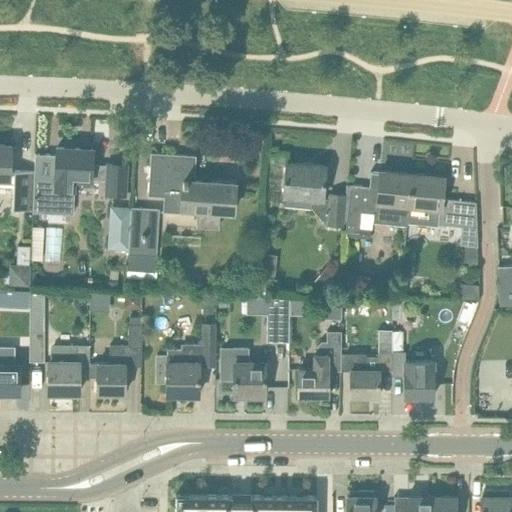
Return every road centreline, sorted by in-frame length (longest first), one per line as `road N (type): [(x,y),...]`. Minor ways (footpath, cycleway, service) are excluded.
road 1 (residential): [(490,123),(0,86)]
road 2 (tertiary): [(123,467),(199,443),(511,445)]
